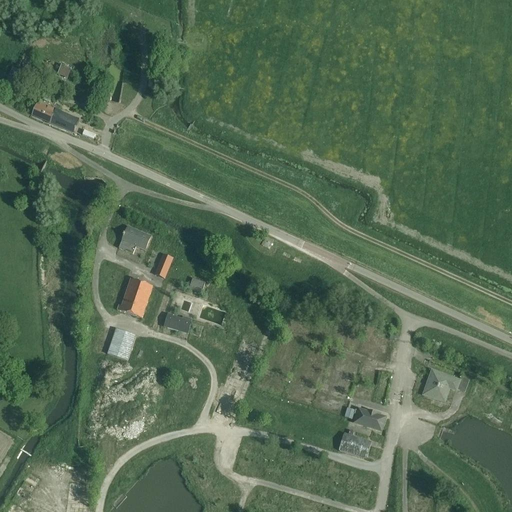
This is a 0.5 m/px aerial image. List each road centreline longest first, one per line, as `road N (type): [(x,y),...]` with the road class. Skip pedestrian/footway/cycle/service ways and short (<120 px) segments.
road 1 (track): [(100,154),(111,121),(132,112),(307,195),(343,227),(511,305)]
road 2 (residential): [(511,355),(405,318),(327,256)]
road 3 (unclassified): [(511,341),(327,256)]
road 4 (residential): [(226,211),(122,184),(56,135)]
road 5 (unclassified): [(226,211),(56,135)]
